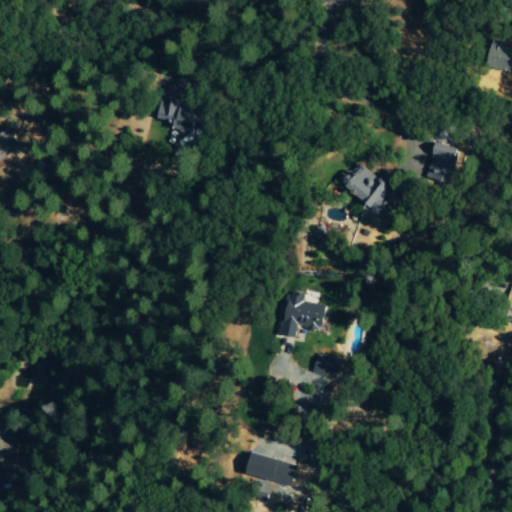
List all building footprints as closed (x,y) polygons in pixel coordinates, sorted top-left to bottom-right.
[(160,126),(203,133),(207,111),(179,106),(181,95),(166,92),(160,126)] [(0,128),(0,163),(21,151),(6,125),(0,128)] [(450,184),(461,149),(437,142),(426,176),(450,184)] [(382,199),(391,185),(357,164),(342,187),(382,212),(388,203),(382,199)] [(329,305),(304,302),(305,295),(285,292),(279,337),(296,339),(298,327),(326,330),(329,305)] [(312,371),(335,380),(341,364),(318,356),(312,371)] [(0,466),(19,472),(24,453),(15,450),(19,434),(0,428),(0,466)] [(297,464),(251,455),(247,477),(293,485),(297,464)]
